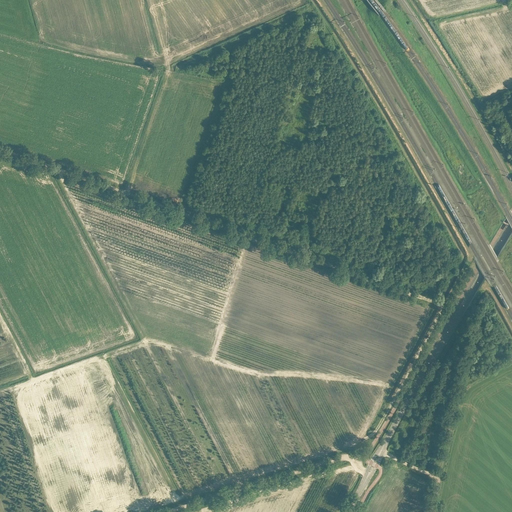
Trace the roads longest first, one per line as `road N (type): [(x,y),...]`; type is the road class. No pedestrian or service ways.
road 1 (track): [(0,149),(432,305)]
road 2 (tertiary): [(348,511),(511,225)]
road 3 (track): [(351,460),(168,511)]
